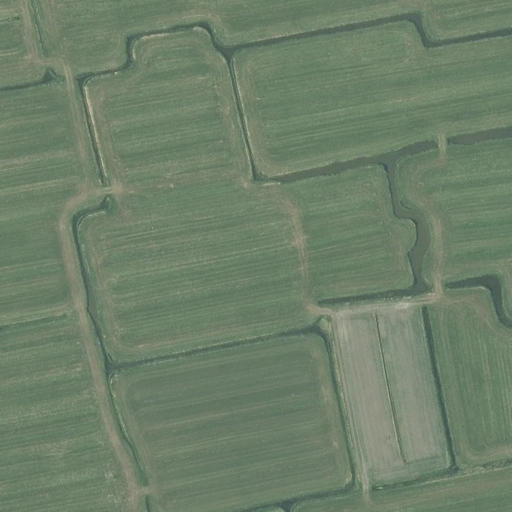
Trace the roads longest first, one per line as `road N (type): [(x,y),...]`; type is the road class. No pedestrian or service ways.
road 1 (residential): [(144,245),(126,147),(136,122),(296,90)]
road 2 (residential): [(60,260),(12,0)]
road 3 (residential): [(283,7),(78,46),(65,39),(57,0)]
road 4 (residential): [(103,511),(69,339),(0,348)]
road 5 (residential): [(326,85),(360,283)]
road 6 (residential): [(365,511),(330,318)]
road 7 (residential): [(326,85),(511,49)]
road 8 (residential): [(511,287),(330,318)]
road 9 (residential): [(330,318),(162,350)]
road 10 (residential): [(183,511),(162,350)]
